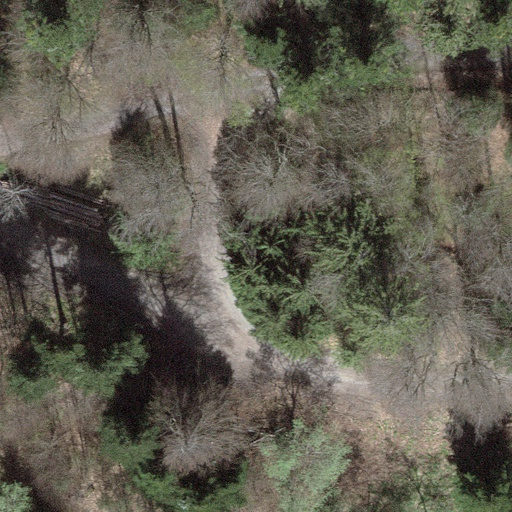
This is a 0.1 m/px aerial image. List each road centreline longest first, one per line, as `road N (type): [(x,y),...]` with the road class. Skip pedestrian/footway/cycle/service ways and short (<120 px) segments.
road 1 (track): [(0,208),(325,372),(511,357)]
road 2 (track): [(511,57),(313,75),(0,130)]
road 3 (track): [(368,70),(274,123),(249,181),(246,254),(267,310),(325,372)]
